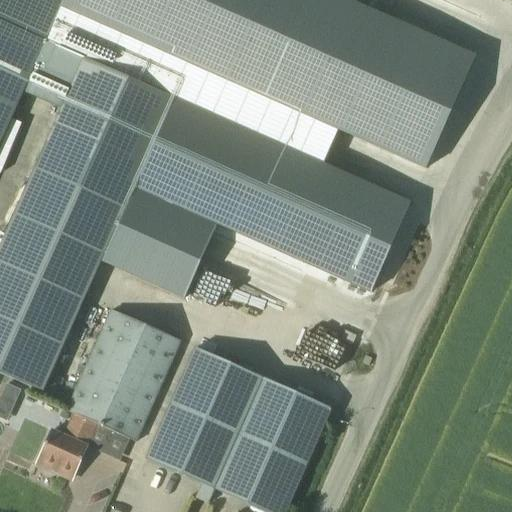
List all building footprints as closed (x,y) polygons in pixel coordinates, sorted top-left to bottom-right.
[(476,58),(344,0),(0,0),(0,22),(45,42),(35,65),(74,82),(85,58),(323,164),(337,132),(426,170),(476,58)] [(0,142),(23,91),(62,109),(74,82),(35,65),(45,42),(0,22),(0,142)] [(323,164),(85,58),(74,82),(62,109),(0,249),(0,373),(42,392),(101,259),(174,291),(206,218),(371,291),(410,202),(323,164)] [(38,468),(70,482),(73,475),(75,476),(97,426),(137,444),(181,343),(111,311),(65,412),(74,416),(64,438),(52,433),(40,460),(42,461),(38,468)] [(242,335),(274,322),(270,313),(239,326),(242,335)] [(147,461),(263,511),(286,511),(331,409),(195,349),(147,461)] [(0,418),(5,421),(20,390),(6,383),(0,394),(0,418)] [(200,511),(211,491),(201,486),(188,511),(200,511)]
